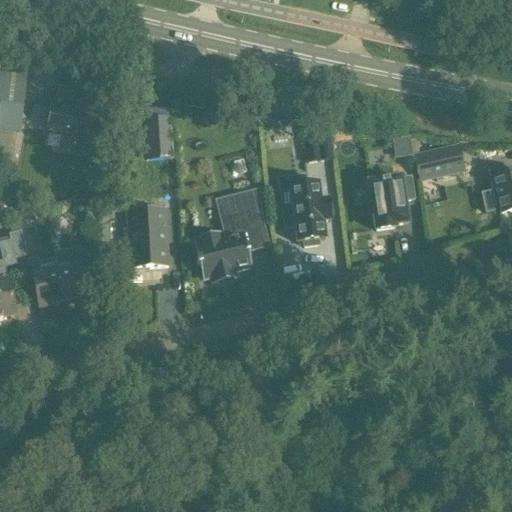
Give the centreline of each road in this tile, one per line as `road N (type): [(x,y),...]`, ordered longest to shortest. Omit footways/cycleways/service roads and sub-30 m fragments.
road 1 (residential): [(0,382),(511,266)]
road 2 (primary): [(511,100),(55,0)]
